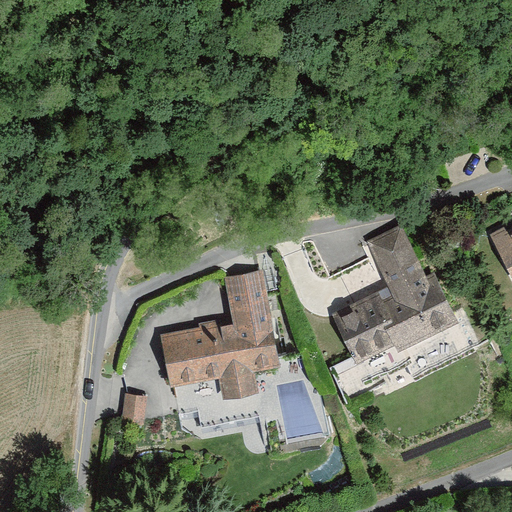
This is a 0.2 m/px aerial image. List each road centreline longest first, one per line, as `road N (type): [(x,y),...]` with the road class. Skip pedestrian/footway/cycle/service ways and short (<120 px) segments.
road 1 (unclassified): [(372,0),(328,54),(182,174),(143,222),(110,297),(85,511)]
road 2 (track): [(222,141),(179,136),(0,199)]
road 3 (residential): [(389,511),(511,464)]
